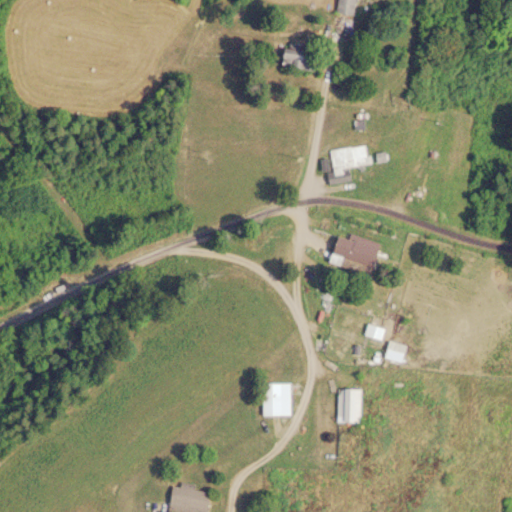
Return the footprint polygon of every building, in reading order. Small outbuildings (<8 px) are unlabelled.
[(334,0),(333,13),(350,16),(352,0),(334,0)] [(276,68),(312,69),(312,48),(276,48),(276,68)] [(326,148),(330,182),(339,181),(337,167),(366,164),(364,144),(326,148)] [(430,174),(422,171),(414,202),(423,204),(430,174)] [(367,274),(375,248),(332,235),(324,260),(367,274)] [(401,344),(384,340),(381,357),(398,360),(401,344)] [(289,415),(289,381),(258,381),(258,415),(289,415)] [(356,387),(334,387),(334,422),(356,422),(356,387)] [(164,511),(179,511),(203,511),(206,487),(166,484),(164,511)]
